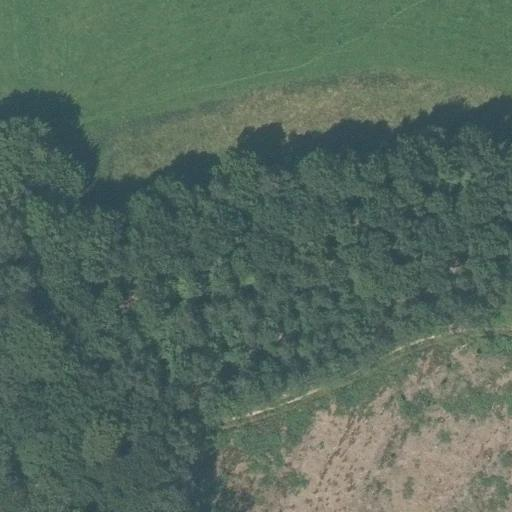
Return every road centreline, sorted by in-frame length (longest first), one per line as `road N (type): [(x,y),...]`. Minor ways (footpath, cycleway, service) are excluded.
road 1 (track): [(6,509),(120,449),(348,382),(403,352),(435,342),(511,340)]
road 2 (track): [(0,366),(67,169)]
